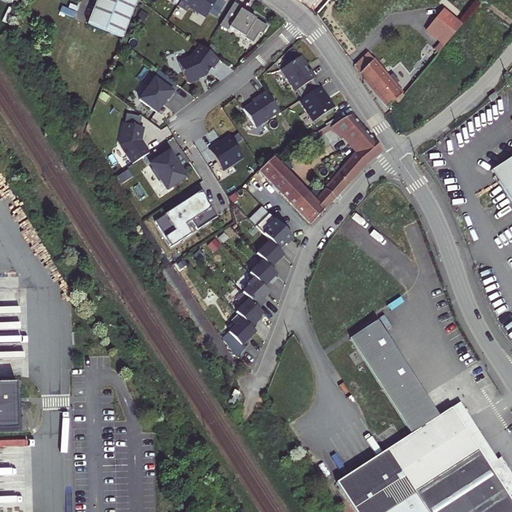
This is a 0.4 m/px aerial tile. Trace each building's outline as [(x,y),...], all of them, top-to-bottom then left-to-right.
[(96,0),(87,24),(123,38),(137,0),(96,0)] [(180,0),(176,7),(186,12),(189,8),(205,18),(216,0),(180,0)] [(297,0),(317,15),(330,0),(297,0)] [(249,10),(235,1),(221,24),(229,29),(230,26),(254,41),(261,31),(264,32),(268,24),(249,12),(249,10)] [(10,26),(15,12),(9,10),(4,24),(10,26)] [(454,34),(461,25),(443,10),(436,18),(454,34)] [(454,34),(436,18),(426,30),(440,42),(444,45),(454,34)] [(434,50),(438,53),(444,45),(440,42),(434,50)] [(219,61),(200,46),(192,58),(179,63),(188,83),(190,85),(200,81),(199,79),(206,76),(211,68),(213,69),(219,61)] [(389,78),(368,53),(354,66),(360,74),(387,106),(396,99),(399,103),(404,96),(394,84),(398,81),(393,75),(389,78)] [(315,79),(300,57),(281,70),(296,91),(315,79)] [(173,93),(152,77),(144,86),(148,89),(140,100),(156,113),(167,100),(168,101),(173,93)] [(328,98),(321,87),(302,99),(316,121),(335,107),(329,98),(328,98)] [(279,113),(266,92),(257,98),(258,100),(243,110),(256,128),(279,113)] [(342,140),(344,138),(359,124),(351,116),(331,128),(342,140)] [(144,128),(125,124),(120,145),(133,164),(150,153),(141,141),(144,128)] [(349,144),(364,130),(359,124),(344,138),(349,144)] [(315,134),(329,126),(315,133),(315,134)] [(382,150),(364,130),(349,144),(357,153),(321,194),(330,203),(365,164),(382,150)] [(219,144),(209,151),(222,170),(243,156),(230,138),(223,142),(224,143),(220,146),(219,144)] [(177,165),(167,151),(150,162),(153,167),(152,167),(158,177),(159,177),(166,188),(184,175),(177,165)] [(511,157),(484,175),(511,218),(511,157)] [(315,201),(273,158),(259,171),(310,225),(324,210),(315,201)] [(217,217),(201,193),(155,222),(172,247),(191,235),(185,226),(192,222),(198,231),(217,217)] [(315,201),(324,210),(330,203),(321,194),(315,201)] [(292,237),(269,214),(256,227),(270,242),(279,251),(286,245),(285,244),(292,237)] [(279,251),(270,242),(257,255),(263,261),(270,269),(277,263),(276,262),(283,255),(279,251)] [(270,269),(263,261),(250,274),(254,279),(263,288),(269,282),(269,281),(276,275),(270,269)] [(263,288),(254,279),(247,286),(249,288),(243,293),(248,298),(258,309),(265,302),(263,300),(269,294),(263,288)] [(258,309),(248,298),(241,305),(242,307),(236,313),(242,320),(251,328),(260,319),(258,318),(262,314),(258,309)] [(251,328),(242,320),(229,333),(227,332),(222,338),(236,358),(245,350),(241,346),(247,340),(255,332),(251,328)] [(380,320),(353,337),(415,434),(337,483),(355,511),(511,511),(511,469),(504,456),(498,458),(463,402),(442,416),(380,320)] [(0,511),(0,432),(20,432),(19,384),(0,384),(0,511)] [(373,438),(382,451),(398,441),(389,427),(373,438)]
